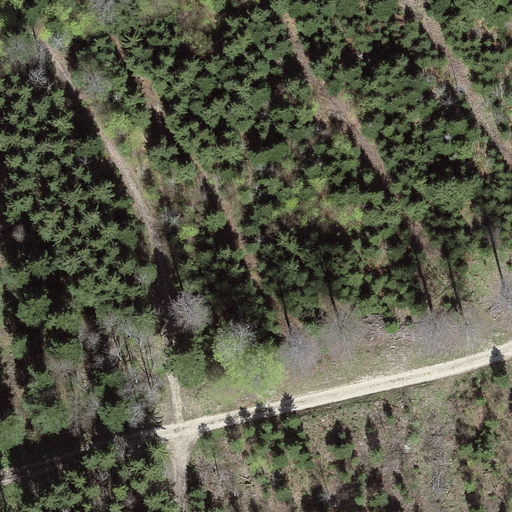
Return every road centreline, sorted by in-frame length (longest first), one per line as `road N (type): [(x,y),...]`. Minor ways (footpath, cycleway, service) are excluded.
road 1 (track): [(0,8),(60,68),(140,201),(186,428),(175,511)]
road 2 (track): [(0,478),(511,347)]
